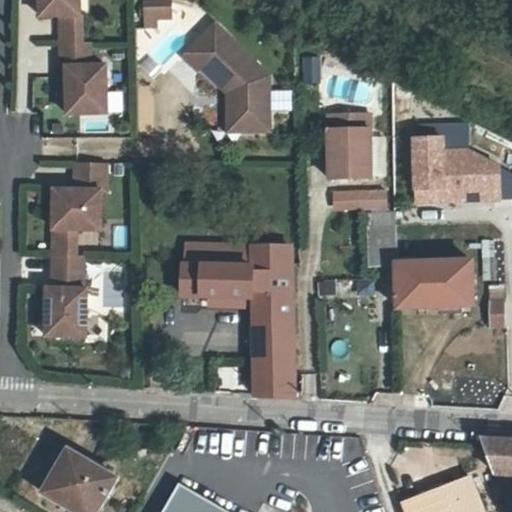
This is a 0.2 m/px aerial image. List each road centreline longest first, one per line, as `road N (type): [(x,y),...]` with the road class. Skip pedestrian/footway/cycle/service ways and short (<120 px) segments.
road 1 (residential): [(511,428),(7,400)]
road 2 (residential): [(7,400),(8,181),(0,127)]
